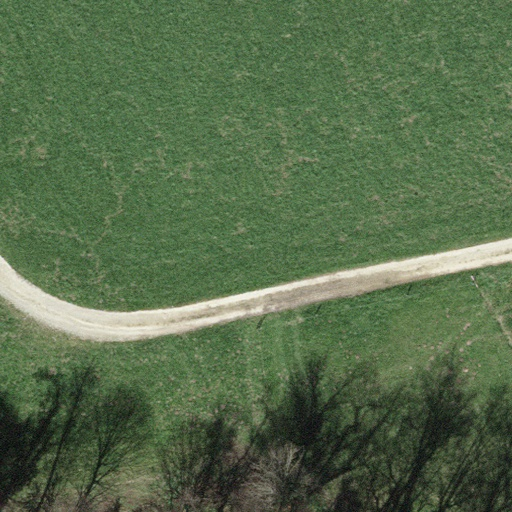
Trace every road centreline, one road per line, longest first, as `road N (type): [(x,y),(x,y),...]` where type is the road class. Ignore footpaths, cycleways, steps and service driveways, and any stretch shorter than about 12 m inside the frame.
road 1 (track): [(0,293),(36,322),(108,334),(511,248)]
road 2 (track): [(415,267),(362,429),(384,511)]
